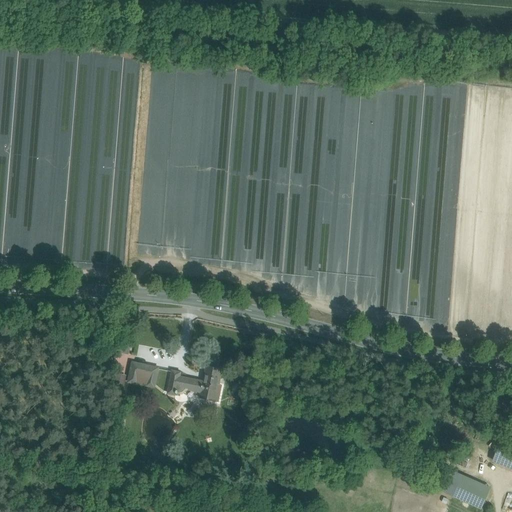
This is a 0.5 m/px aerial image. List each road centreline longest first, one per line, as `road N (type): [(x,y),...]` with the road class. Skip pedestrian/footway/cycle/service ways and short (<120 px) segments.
road 1 (secondary): [(511,361),(436,355),(185,299),(0,285)]
road 2 (track): [(511,38),(44,0)]
